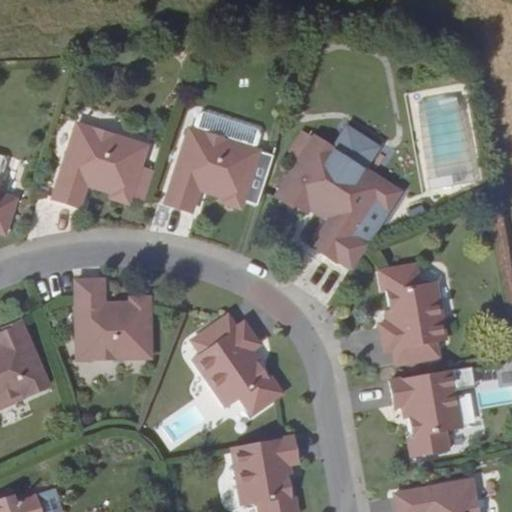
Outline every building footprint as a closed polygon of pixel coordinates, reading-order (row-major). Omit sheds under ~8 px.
[(411,94),(430,188),(473,180),(453,86),(411,94)] [(187,126),(239,141),(246,118),(231,114),(230,119),(193,108),(187,126)] [(69,125),(44,200),(71,209),(79,180),(89,183),(88,189),(105,193),(103,199),(121,205),(139,148),(69,125)] [(181,129),(157,204),(184,212),(192,183),(202,187),(200,193),(218,197),(216,203),(234,209),(252,151),(181,129)] [(326,263),(341,270),(356,246),(342,237),(363,203),(377,212),(389,192),(351,169),(348,173),(320,156),(323,152),(302,139),(265,199),(281,209),(283,207),(296,214),(302,205),(309,209),(305,214),(318,222),(302,248),(327,261),(326,263)] [(351,169),(323,152),(320,156),(348,173),(351,169)] [(0,224),(8,199),(0,196),(0,224)] [(426,342),(435,340),(426,282),(409,284),(406,265),(374,270),(381,309),(378,310),(380,322),(377,323),(370,324),(375,350),(383,349),(413,344),(416,358),(428,357),(426,342)] [(371,291),(377,290),(374,270),(368,271),(371,291)] [(94,280),(67,280),(68,359),(141,358),(140,298),(121,299),(121,304),(104,304),(103,309),(94,309),(94,280)] [(239,324),(231,311),(204,328),(212,340),(239,324)] [(202,347),(194,352),(225,403),(239,394),(249,410),(277,393),(266,377),(256,360),(258,359),(251,348),(254,346),(260,342),(246,319),(239,324),(212,340),(204,328),(194,334),(202,347)] [(0,396),(17,389),(19,394),(41,384),(12,320),(0,324),(0,396)] [(383,349),(385,364),(416,358),(413,344),(383,349)] [(254,346),(251,348),(258,359),(260,357),(254,346)] [(419,373),(379,380),(383,406),(394,405),(396,418),(399,418),(402,437),(405,457),(438,452),(434,432),(451,429),(441,369),(431,372),(419,373)] [(272,373),(266,377),(277,393),(282,390),(272,373)] [(0,401),(19,394),(17,389),(0,396),(0,401)] [(193,404),(156,427),(169,448),(207,425),(193,404)] [(233,444),(223,446),(233,504),(249,502),(250,511),(284,511),(281,496),(278,477),(281,476),(278,464),(278,463),(289,462),(284,436),(245,442),(233,444)] [(399,458),(405,457),(402,437),(396,438),(399,458)] [(466,511),(461,479),(383,492),(386,511),(466,511)] [(56,511),(54,488),(35,490),(37,511),(56,511)] [(0,511),(34,511),(28,493),(7,500),(0,496),(0,511)] [(290,511),(287,495),(281,496),(284,511),(290,511)]
